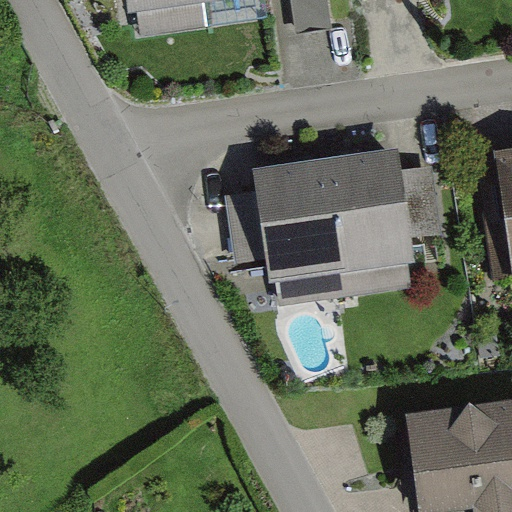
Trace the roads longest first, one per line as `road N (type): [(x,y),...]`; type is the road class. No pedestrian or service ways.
road 1 (residential): [(114,156),(146,140),(511,84)]
road 2 (residential): [(114,156),(305,511)]
road 3 (residential): [(30,0),(114,156)]
